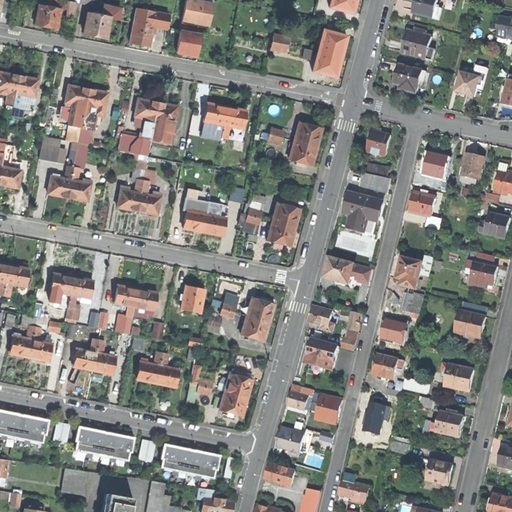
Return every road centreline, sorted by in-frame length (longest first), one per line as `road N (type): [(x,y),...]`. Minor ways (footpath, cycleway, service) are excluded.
road 1 (residential): [(325,511),(418,115)]
road 2 (residential): [(0,33),(354,101)]
road 3 (residential): [(0,222),(307,282)]
road 4 (residential): [(0,394),(261,448)]
road 5 (residential): [(464,511),(511,307)]
road 6 (residential): [(307,282),(354,101)]
road 7 (residential): [(261,448),(307,282)]
